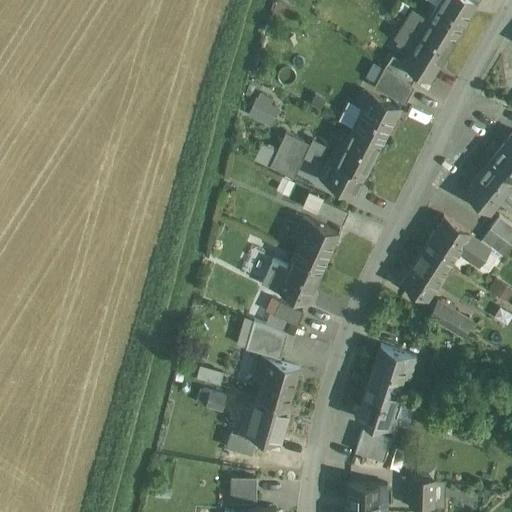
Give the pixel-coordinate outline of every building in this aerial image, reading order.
[(472,0),(440,0),(429,18),(456,34),(476,2),(472,0)] [(426,16),(417,11),(414,17),(422,22),(426,16)] [(414,17),(409,14),(395,37),(411,47),(401,62),(429,79),(457,35),(456,34),(429,18),(426,24),(422,22),(414,17)] [(384,65),(373,85),(402,100),(411,83),(384,65)] [(399,107),(364,89),(357,103),(364,106),(353,127),(380,141),(399,107)] [(272,99),(260,93),(257,98),(256,98),(249,112),(263,119),(270,105),(269,104),(272,99)] [(353,127),(342,148),(336,144),(320,174),(319,176),(354,194),(355,192),(354,192),(380,141),(353,127)] [(310,143),(285,131),(277,148),(269,164),(269,165),(294,176),(304,155),(310,143)] [(511,133),(490,161),(511,178),(511,133)] [(310,143),(304,155),(316,161),(325,142),(313,136),(310,143)] [(252,156),(269,164),(277,148),(260,140),(252,156)] [(511,182),(511,178),(490,161),(466,191),(490,210),(511,182)] [(348,211),(322,199),(316,212),(342,224),(348,211)] [(470,232),(443,214),(422,247),(422,248),(448,264),(449,265),(458,251),(478,264),(489,248),(469,234),(470,232)] [(338,231),(303,215),(297,229),(293,237),(300,240),(293,253),(322,266),(338,231)] [(511,244),(511,243),(489,227),(481,238),(504,255),(511,244)] [(448,264),(422,248),(401,280),(427,296),(448,264)] [(322,266),(293,253),(288,265),(281,262),(272,258),(261,281),(306,301),(322,266)] [(511,283),(493,276),(488,290),(507,298),(511,285),(511,283)] [(280,300),(272,296),(266,310),(274,313),(280,300)] [(459,310),(440,299),(430,316),(449,327),(459,310)] [(302,310),(280,300),(274,313),(296,324),(302,310)] [(287,331),(254,318),(245,347),(280,357),(287,331)] [(416,355),(380,343),(368,380),(397,389),(405,367),(411,369),(416,355)] [(298,367),(262,356),(257,370),(264,372),(258,395),(288,404),(298,367)] [(219,380),(222,368),(199,362),(196,374),(219,380)] [(368,380),(367,380),(355,416),(393,429),(398,414),(390,412),(397,389),(368,380)] [(226,395),(203,388),(199,403),(221,410),(226,395)] [(288,404),(258,395),(251,418),(244,416),(240,430),(277,440),(288,404)] [(355,450),(386,457),(392,432),(361,425),(355,450)] [(256,439),(231,432),(226,447),(252,455),(256,439)] [(434,479),(410,475),(409,506),(433,507),(434,479)] [(256,477),(231,477),(231,502),(255,502),(256,477)] [(387,483),(347,482),(347,509),(386,510),(387,483)]
